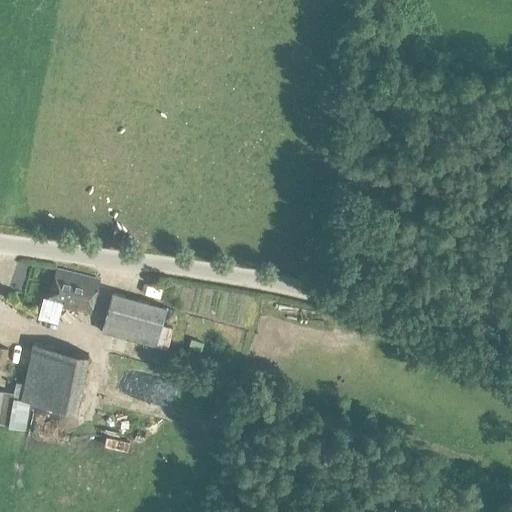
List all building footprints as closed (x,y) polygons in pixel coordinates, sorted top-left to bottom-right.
[(90,314),(99,281),(58,270),(50,303),(90,314)] [(113,291),(102,330),(155,345),(166,307),(113,291)] [(77,408),(87,355),(34,345),(24,398),(31,400),(77,408)] [(0,366),(13,369),(16,350),(0,347),(0,366)] [(13,397),(13,394),(0,391),(0,421),(9,423),(13,397)] [(9,423),(9,425),(27,428),(31,400),(24,398),(13,397),(9,423)]
